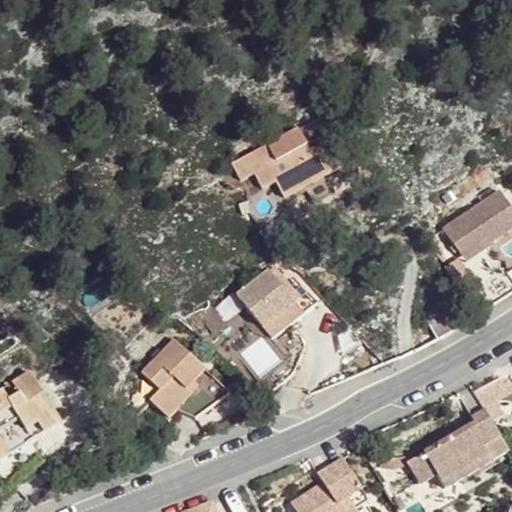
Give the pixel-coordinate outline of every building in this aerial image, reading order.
[(302,131),(235,164),(244,183),(257,176),(265,192),(277,186),(286,203),(341,175),(327,147),(313,154),(302,131)] [(511,240),(511,195),(467,224),(485,253),(510,237),(511,240)] [(511,245),(511,240),(510,237),(485,253),(488,260),(511,245)] [(321,296),(308,277),(298,263),(263,289),(276,305),(288,322),(321,296)] [(315,271),(308,277),(321,296),(288,322),(297,333),(339,301),(315,271)] [(511,279),(509,287),(489,299),(499,312),(511,303),(511,279)] [(451,322),(459,335),(468,330),(480,323),(465,296),(443,308),(451,322)] [(208,382),(228,362),(199,331),(165,364),(181,382),(170,392),(189,412),(201,400),(214,387),(208,382)] [(50,433),(84,412),(54,361),(3,392),(4,393),(0,396),(0,427),(16,454),(50,433)] [(436,471),(448,488),(511,448),(485,408),(403,460),(417,483),(436,471)] [(358,511),(386,494),(358,451),(333,467),(336,471),(339,476),(308,496),(318,511),(358,511)] [(426,498),(444,488),(436,474),(418,484),(426,498)] [(505,511),(503,507),(494,491),(464,511),(505,511)] [(511,511),(511,500),(503,507),(505,511),(511,511)]
